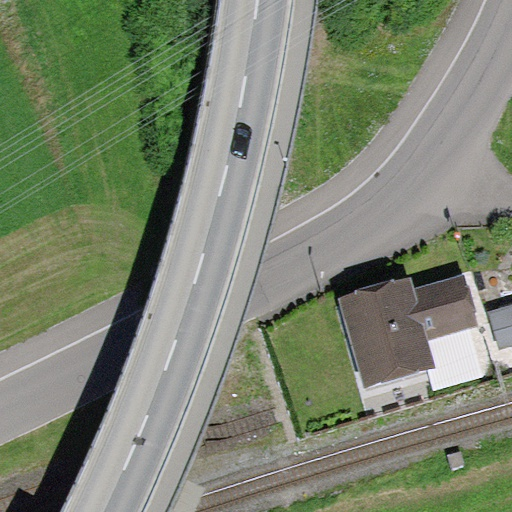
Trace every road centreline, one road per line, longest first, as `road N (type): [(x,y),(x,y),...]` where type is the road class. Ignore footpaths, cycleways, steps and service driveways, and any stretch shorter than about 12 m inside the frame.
road 1 (unclassified): [(511,19),(443,144),(383,213),(135,350),(0,408)]
road 2 (tertiary): [(105,511),(180,333),(235,139),(258,0)]
